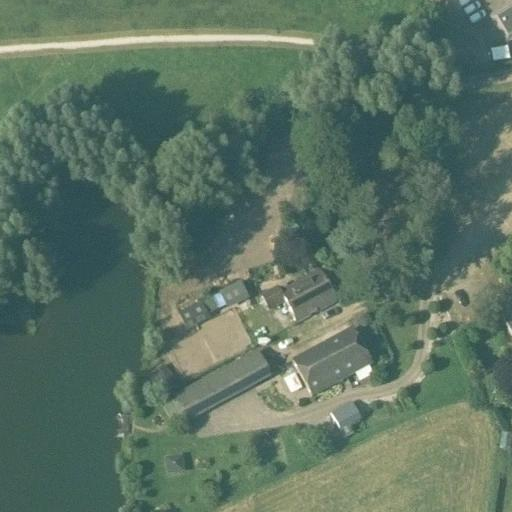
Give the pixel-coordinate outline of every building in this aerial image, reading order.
[(511,6),(491,19),(507,44),(511,41),(511,6)] [(295,325),(335,303),(318,272),(280,293),(277,288),(260,298),(269,314),(285,305),(295,325)] [(242,285),(219,296),(226,310),(249,299),(245,292),(242,285)] [(213,299),(202,304),(207,316),(219,310),(213,299)] [(178,316),(185,330),(208,319),(207,316),(202,304),(178,316)] [(511,342),(511,314),(500,322),(511,342)] [(366,315),(354,322),(359,331),(371,325),(366,315)] [(291,363),(310,398),(370,366),(350,331),(291,363)] [(258,353),(175,398),(189,424),(272,379),(258,353)] [(351,404),(330,415),(339,433),(361,422),(351,404)]
